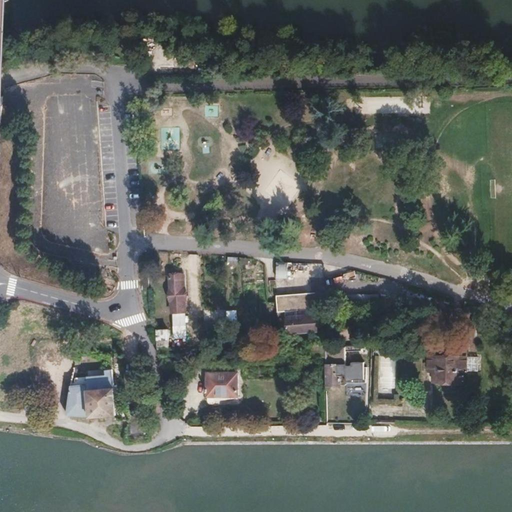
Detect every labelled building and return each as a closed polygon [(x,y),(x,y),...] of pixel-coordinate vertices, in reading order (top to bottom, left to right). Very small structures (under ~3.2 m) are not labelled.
[(277,278),(288,278),(288,263),(278,262),(277,278)] [(304,265),(289,265),(289,275),(303,276),(304,265)] [(188,300),(182,274),(169,276),(174,303),(188,300)] [(318,302),(317,289),(278,289),(279,305),(318,305),(318,302)] [(315,327),(315,319),(318,319),(318,305),(279,305),(280,325),(305,325),(305,327),(315,327)] [(224,321),(224,311),(204,311),(204,322),(224,321)] [(169,345),(169,334),(158,334),(158,344),(169,345)] [(169,358),(169,345),(158,344),(158,348),(164,348),(165,356),(169,358)] [(348,375),(347,351),(330,351),(330,345),(312,346),(312,354),(312,358),(327,357),(328,386),(342,385),(342,375),(348,375)] [(466,355),(466,346),(454,346),(454,355),(428,355),(428,370),(434,370),(434,381),(461,381),(461,371),(466,371),(466,355)] [(477,371),(477,355),(466,355),(466,371),(477,371)] [(118,414),(115,392),(112,368),(108,369),(105,374),(87,377),(88,383),(70,387),(69,417),(92,419),(118,414)] [(239,398),(239,375),(207,375),(207,398),(239,398)]
